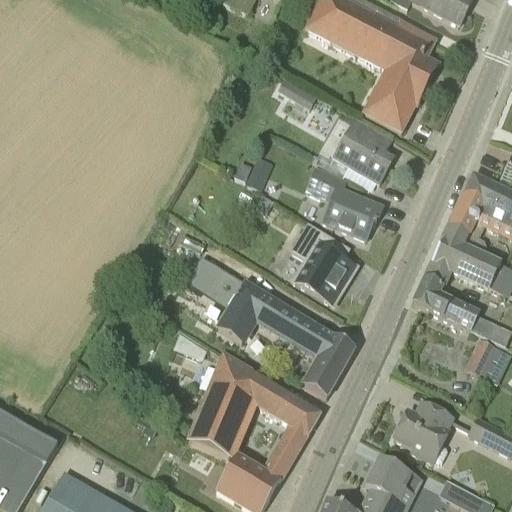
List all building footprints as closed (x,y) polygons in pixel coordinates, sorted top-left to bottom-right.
[(209,0),(209,2),(246,21),(257,0),(209,0)] [(329,0),(323,0),(305,35),(384,77),(371,102),(362,119),(396,136),(400,139),(414,112),(415,113),(438,70),(425,64),(435,46),(400,28),(400,27),(347,0),(336,0),(335,3),(329,0)] [(471,6),(459,0),(413,0),(410,6),(458,31),(471,6)] [(283,85),(276,96),(309,114),(315,103),(283,85)] [(350,134),(333,163),(376,188),(378,189),(391,166),(382,161),(391,145),(355,124),(355,126),(350,134)] [(472,181),(463,199),(498,216),(496,219),(511,226),(511,200),(508,199),(511,189),(511,168),(506,166),(494,192),(472,181)] [(239,167),(233,181),(244,186),(250,172),(239,167)] [(314,174),(305,197),(330,208),(322,228),(365,246),(372,229),(375,230),(381,214),(342,198),(346,187),(314,174)] [(250,175),(245,189),(261,196),(266,182),(250,175)] [(463,199),(447,233),(466,240),(460,253),(470,257),(480,262),(486,252),(483,246),(478,243),(485,230),(502,239),(511,243),(511,226),(496,219),(498,216),(463,199)] [(261,201),(255,212),(266,219),(273,207),(261,201)] [(307,229),(289,257),(306,268),(295,287),(330,309),(345,285),(347,286),(355,273),(323,253),(329,242),(307,229)] [(447,233),(431,268),(452,278),(493,297),(506,303),(511,290),(511,277),(480,262),(470,257),(460,253),(466,240),(447,233)] [(423,284),(411,310),(418,313),(469,336),(477,319),(456,310),(455,309),(437,301),(441,293),(441,292),(423,284)] [(215,331),(214,333),(241,351),(255,329),(317,368),(304,392),(326,405),(353,356),(346,352),(243,288),(226,314),(215,331)] [(441,293),(437,301),(455,309),(459,301),(441,293)] [(179,338),(173,354),(201,365),(206,355),(179,338)] [(483,373),(496,379),(506,360),(476,346),(461,376),(478,384),(483,373)] [(223,363),(188,447),(191,448),(191,449),(233,467),(235,462),(230,459),(246,422),(240,418),(246,405),(291,433),(263,479),(278,488),(297,457),(318,421),(223,363)] [(406,417),(393,444),(412,454),(411,458),(432,469),(433,467),(438,469),(442,468),(446,458),(446,454),(441,451),(447,438),(445,437),(451,424),(421,409),(414,421),(406,417)] [(0,511),(20,511),(56,452),(0,418),(0,511)] [(511,442),(478,425),(469,441),(511,463),(511,460),(511,442)] [(236,463),(216,496),(241,511),(263,511),(278,488),(263,479),(236,463)] [(369,496),(360,511),(407,511),(414,500),(401,494),(409,480),(378,464),(363,493),(369,496)] [(65,480),(45,511),(118,511),(87,493),(65,480)] [(477,511),(481,505),(447,487),(440,501),(460,511),(477,511)]
